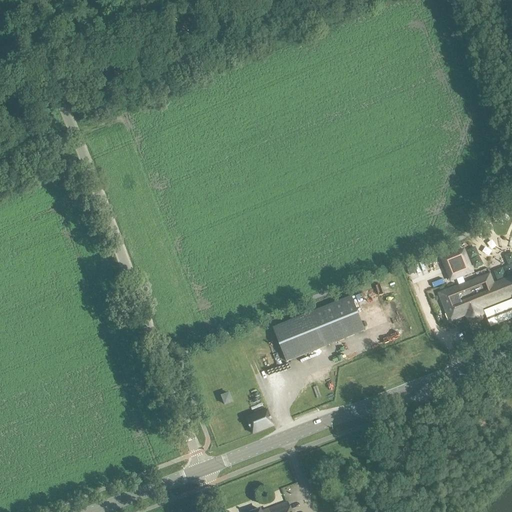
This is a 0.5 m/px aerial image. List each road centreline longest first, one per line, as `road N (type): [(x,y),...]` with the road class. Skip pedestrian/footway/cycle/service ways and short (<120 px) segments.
road 1 (tertiary): [(195,453),(34,35)]
road 2 (secondary): [(201,470),(511,348)]
